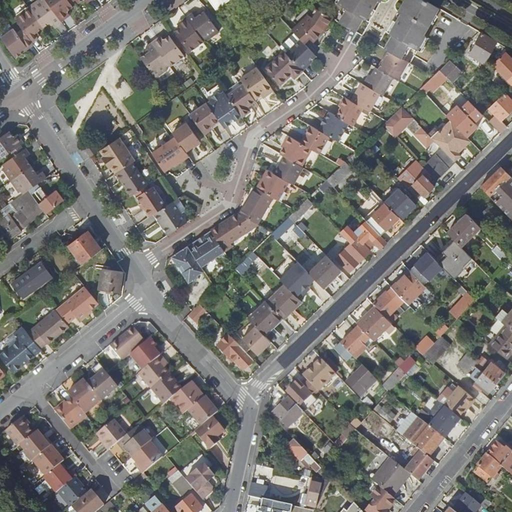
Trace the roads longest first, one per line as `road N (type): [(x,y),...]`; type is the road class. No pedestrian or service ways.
road 1 (residential): [(511,136),(259,383),(249,410)]
road 2 (residential): [(137,269),(227,205),(252,133),(368,42)]
road 3 (residential): [(19,94),(137,269)]
road 4 (residential): [(19,94),(148,0)]
road 5 (residential): [(147,294),(249,410)]
road 6 (residential): [(415,511),(511,394)]
road 7 (residential): [(147,294),(31,389)]
road 8 (residential): [(114,492),(31,389)]
